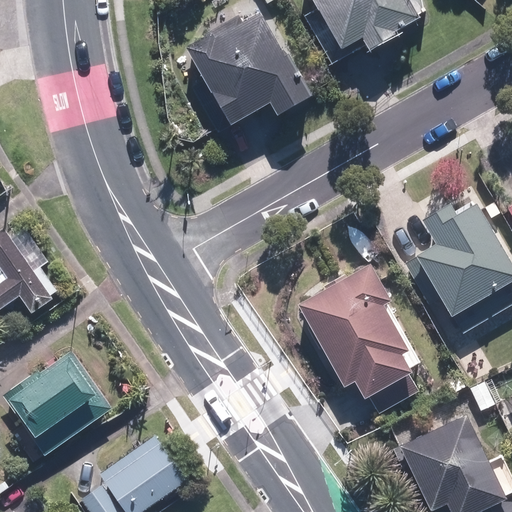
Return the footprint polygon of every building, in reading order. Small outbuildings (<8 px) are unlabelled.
[(416,18),(405,0),(311,0),(317,10),(305,17),(333,66),(365,47),(366,49),(391,35),(390,33),(416,18)] [(192,88),(218,133),(269,103),(274,113),(307,94),(285,56),(281,58),(256,15),(242,23),(238,17),(185,48),(204,81),(192,88)] [(439,295),(462,334),(511,304),(511,269),(474,204),(454,216),(447,205),(421,220),(436,246),(405,263),(428,302),(439,295)] [(50,299),(3,229),(0,231),(0,267),(9,280),(0,285),(0,305),(18,294),(31,312),(50,299)] [(368,265),(296,304),(342,386),(353,380),(362,396),(366,394),(376,411),(415,390),(405,372),(408,371),(399,355),(405,352),(379,305),(387,300),(368,265)] [(5,399),(44,454),(111,408),(71,353),(5,399)] [(495,405),(485,377),(465,384),(475,412),(495,405)] [(504,499),(463,414),(393,448),(410,482),(416,479),(431,510),(445,504),(448,511),(511,511),(511,497),(511,495),(504,499)] [(101,476),(126,511),(139,511),(184,481),(153,439),(101,476)] [(117,511),(99,487),(81,499),(90,511),(117,511)]
